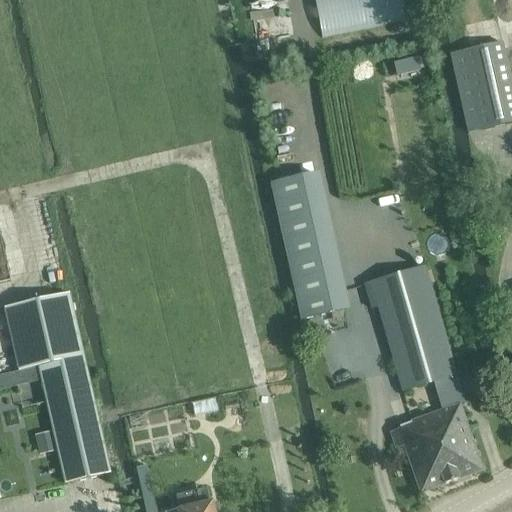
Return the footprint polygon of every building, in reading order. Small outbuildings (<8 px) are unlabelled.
[(511,86),(502,43),(452,55),(470,134),(511,124),(511,86)] [(315,174),(271,183),(302,321),(345,311),(315,174)] [(425,268),(371,284),(402,392),(434,384),(443,412),(398,428),(399,430),(391,433),(397,450),(405,447),(421,494),(482,472),(460,406),(464,404),(435,302),(431,289),(425,268)] [(68,294),(5,309),(20,372),(30,370),(33,384),(42,382),(54,433),(36,437),(40,456),(58,453),(66,485),(109,475),(68,294)] [(214,511),(213,502),(171,511),(214,511)]
